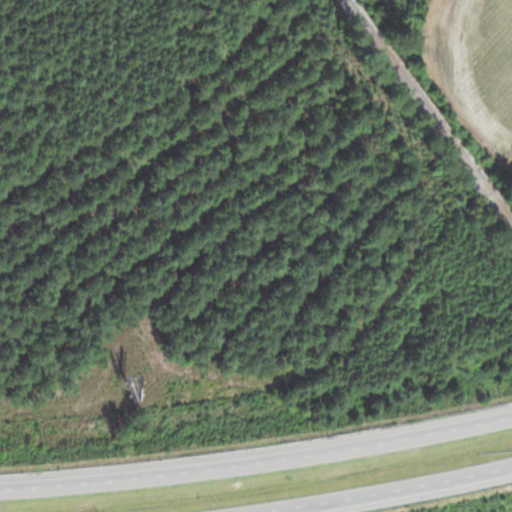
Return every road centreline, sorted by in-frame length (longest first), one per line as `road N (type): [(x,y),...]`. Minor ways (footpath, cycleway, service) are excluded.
road 1 (motorway): [(511,418),(286,459),(0,490)]
road 2 (motorway): [(262,511),(511,467)]
